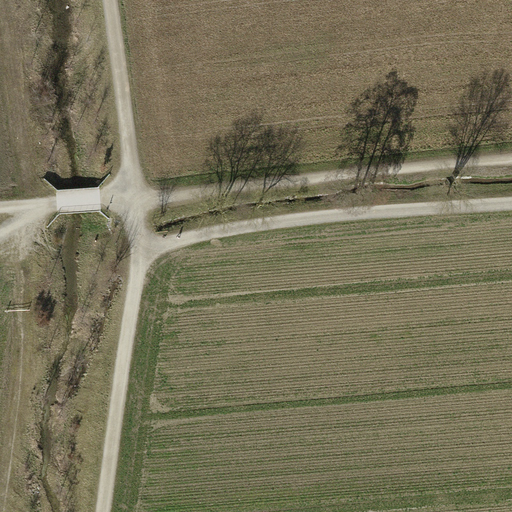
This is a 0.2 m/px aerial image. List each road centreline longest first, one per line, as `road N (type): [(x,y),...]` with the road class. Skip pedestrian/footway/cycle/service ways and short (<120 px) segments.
road 1 (track): [(511,160),(138,199)]
road 2 (track): [(141,249),(284,222),(511,204)]
road 3 (track): [(138,199),(141,249),(102,511)]
road 4 (track): [(111,0),(138,199)]
road 5 (track): [(138,199),(0,207)]
